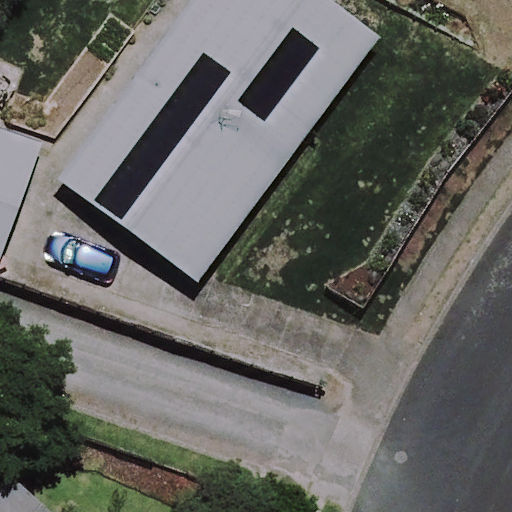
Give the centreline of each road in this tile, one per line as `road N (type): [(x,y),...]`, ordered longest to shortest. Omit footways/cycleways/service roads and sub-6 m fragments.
road 1 (unknown): [(458,455),(0,290)]
road 2 (residential): [(511,369),(458,455),(440,511)]
